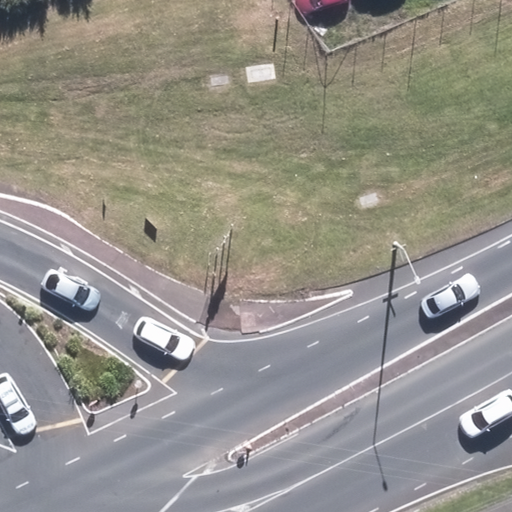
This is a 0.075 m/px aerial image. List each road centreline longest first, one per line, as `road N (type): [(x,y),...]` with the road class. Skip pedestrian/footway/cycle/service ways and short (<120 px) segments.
road 1 (secondary): [(511,342),(391,416),(215,491),(56,511)]
road 2 (secondary): [(0,245),(36,258),(254,397)]
road 3 (secondary): [(254,397),(511,261)]
road 4 (secondary): [(511,402),(289,511)]
road 5 (secondary): [(56,511),(254,397)]
road 6 (secondary): [(0,348),(45,430),(56,511)]
